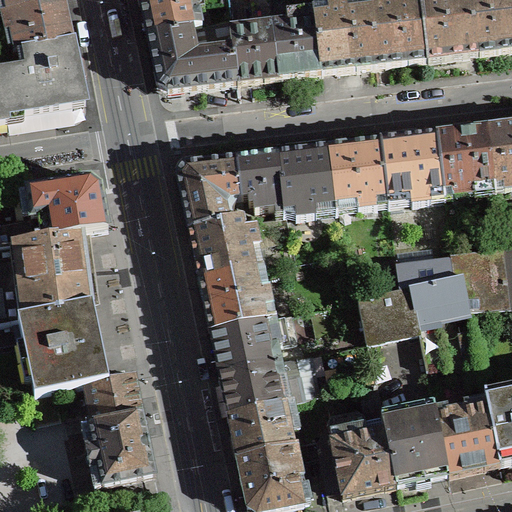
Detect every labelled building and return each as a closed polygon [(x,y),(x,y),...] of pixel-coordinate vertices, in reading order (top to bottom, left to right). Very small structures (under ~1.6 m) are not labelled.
[(8,17),(63,5),(64,5),(62,0),(3,0),(4,1),(8,17)] [(139,0),(141,10),(148,41),(202,30),(195,1),(198,0),(139,0)] [(269,0),(251,0),(254,24),(272,22),(269,0)] [(269,0),(272,22),(289,20),(289,16),(286,0),(269,0)] [(446,63),(479,59),(473,3),(461,4),(460,0),(440,0),(441,7),(421,9),(427,66),(442,64),(446,63)] [(498,57),(511,54),(511,0),(492,0),(493,0),(473,3),(479,59),(491,58),(498,57)] [(409,67),(409,68),(427,66),(421,9),(401,12),(400,3),(379,5),(380,14),(369,15),(370,23),(375,71),(388,70),(409,67)] [(26,55),(72,46),(63,5),(8,17),(3,18),(6,35),(6,37),(12,36),(13,45),(15,55),(13,56),(13,57),(26,55)] [(356,74),(375,72),(375,71),(370,23),(369,15),(348,18),(347,8),(327,10),(328,20),(314,22),(314,23),(321,78),(336,76),(356,74)] [(321,78),(314,23),(273,28),(279,83),(290,82),(294,82),(294,81),(321,78)] [(168,97),(175,96),(180,95),(237,88),(231,33),(230,24),(202,30),(148,41),(158,90),(168,97)] [(264,85),(279,83),(273,28),(256,30),(231,33),(237,88),(252,86),(264,85)] [(0,127),(2,127),(6,126),(7,126),(6,120),(85,108),(85,107),(72,46),(26,55),(29,74),(21,75),(0,78),(0,127)] [(511,130),(497,132),(488,133),(494,188),(495,188),(502,187),(503,194),(511,193),(511,130)] [(494,188),(488,133),(448,138),(437,139),(444,194),(451,193),(452,200),(474,198),(473,191),(494,188)] [(444,194),(437,139),(435,140),(435,139),(394,144),(382,146),(381,146),(388,202),(410,200),(411,210),(431,207),(429,196),(444,194)] [(348,150),(340,151),(329,152),(335,209),(356,206),(357,215),(377,213),(376,204),(388,202),(381,146),(348,150)] [(310,154),(310,155),(290,157),(277,159),(284,212),(285,220),(286,220),(288,219),(288,221),(296,223),(316,220),(315,211),(336,209),(335,209),(329,152),(310,154)] [(284,212),(277,159),(248,162),(236,164),(241,203),(248,203),(249,209),(253,209),(254,215),(275,213),(284,212)] [(241,203),(236,164),(203,168),(203,167),(184,170),(177,179),(177,180),(179,193),(180,198),(181,198),(189,235),(228,226),(228,225),(225,211),(229,205),(241,203)] [(24,225),(0,228),(0,249),(16,247),(82,236),(108,232),(100,190),(90,183),(27,193),(27,196),(20,197),(24,225)] [(511,218),(500,220),(498,220),(501,241),(503,255),(510,313),(511,313),(511,218)] [(196,267),(195,267),(199,285),(200,285),(255,274),(250,254),(259,252),(255,232),(244,234),(241,223),(228,226),(189,235),(194,257),(196,267)] [(19,271),(0,273),(0,328),(18,324),(92,309),(92,308),(82,236),(16,247),(19,271)] [(452,261),(452,265),(454,284),(462,282),(469,315),(510,313),(503,255),(502,255),(452,261)] [(395,265),(399,296),(410,293),(454,284),(452,265),(451,266),(434,268),(433,259),(395,263),(395,265)] [(383,298),(383,299),(399,296),(395,265),(394,265),(379,268),(383,298)] [(200,285),(199,285),(202,297),(203,304),(204,304),(210,336),(265,324),(263,314),(272,312),(268,292),(259,294),(255,274),(200,285)] [(454,284),(410,293),(418,329),(419,329),(439,325),(468,318),(469,318),(469,315),(462,282),(454,284)] [(386,345),(419,338),(420,338),(419,334),(418,329),(410,293),(399,296),(383,299),(359,304),(367,346),(368,348),(368,349),(369,349),(379,346),(386,345)] [(92,309),(18,324),(34,399),(55,395),(84,388),(109,383),(92,308),(92,309)] [(265,324),(210,336),(212,346),(219,378),(275,366),(280,365),(277,351),(282,350),(297,347),(291,319),(276,322),(265,324)] [(440,340),(421,344),(427,375),(446,371),(440,340)] [(294,405),(304,403),(295,361),(280,365),(275,366),(219,378),(221,387),(228,419),(285,407),(294,405)] [(92,427),(93,429),(142,419),(134,378),(109,383),(84,388),(92,427)] [(380,410),(376,388),(358,392),(362,412),(365,414),(380,410)] [(511,389),(485,395),(487,402),(488,410),(500,469),(506,467),(511,466),(511,389)] [(34,429),(61,423),(55,395),(34,399),(34,401),(28,402),(34,429)] [(285,407),(228,419),(230,430),(237,461),(294,449),(293,447),(291,436),(285,407)] [(484,472),(500,469),(488,410),(467,414),(466,412),(446,416),(446,418),(436,420),(448,479),(448,480),(461,477),(465,477),(464,476),(484,472)] [(436,420),(435,414),(425,416),(424,411),(393,418),(382,420),(385,435),(397,490),(409,487),(415,486),(430,483),(448,479),(436,420)] [(397,490),(385,435),(384,435),(367,438),(363,419),(358,415),(330,421),(330,422),(327,426),(316,444),(319,462),(326,497),(327,497),(341,494),(343,501),(354,499),(356,499),(356,498),(385,492),(385,493),(397,490)] [(155,479),(142,419),(93,429),(92,427),(89,428),(94,450),(87,451),(91,471),(90,471),(94,492),(155,479)] [(240,474),(247,511),(288,511),(304,509),(303,506),(298,483),(302,482),(303,482),(300,466),(319,462),(316,444),(296,448),(294,449),(237,461),(240,474)]
